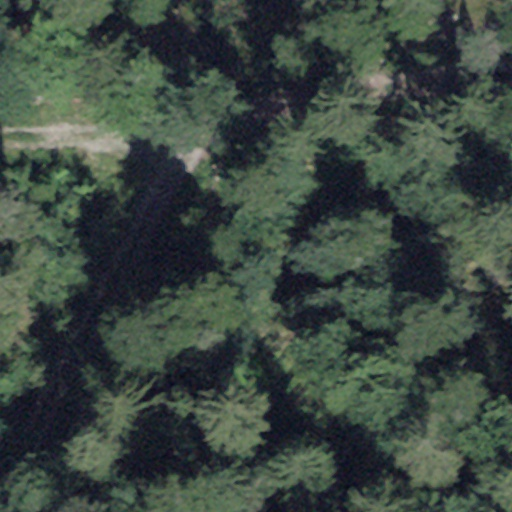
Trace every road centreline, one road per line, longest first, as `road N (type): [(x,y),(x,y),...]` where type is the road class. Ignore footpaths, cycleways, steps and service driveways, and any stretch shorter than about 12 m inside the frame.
road 1 (track): [(4,511),(181,140),(0,150)]
road 2 (track): [(181,140),(511,92)]
